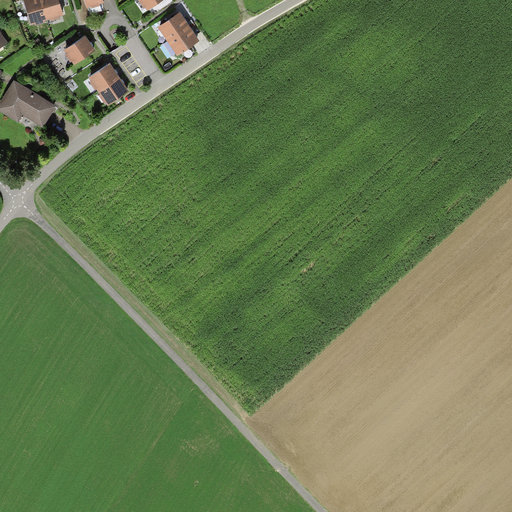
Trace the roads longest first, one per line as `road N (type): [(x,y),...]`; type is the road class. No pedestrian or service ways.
road 1 (unclassified): [(320,511),(124,304),(15,202)]
road 2 (residential): [(15,202),(81,140),(295,0)]
